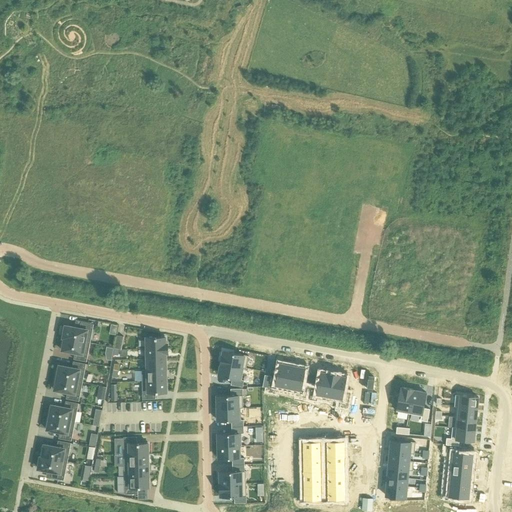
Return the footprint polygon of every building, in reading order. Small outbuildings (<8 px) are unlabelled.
[(65,325),(62,337),(88,342),(92,324),(81,322),(80,328),(65,325)] [(118,325),(111,324),(109,333),(116,334),(118,325)] [(114,347),(114,348),(119,349),(121,349),(123,336),(117,335),(114,347)] [(88,342),(62,337),(60,350),(73,352),(72,359),(85,361),(88,342)] [(145,338),(146,349),(154,348),(166,348),(165,337),(145,338)] [(106,359),(112,360),(114,348),(114,347),(106,346),(105,352),(106,359)] [(146,349),(146,359),(166,359),(166,348),(154,348),(146,349)] [(220,364),(243,368),(245,354),(223,351),(222,355),(221,355),(219,364),(220,364)] [(147,370),(166,370),(166,359),(146,359),(147,370)] [(55,377),(81,382),(84,363),(72,361),(71,367),(57,365),(55,377)] [(275,378),(275,384),(276,385),(276,389),(288,391),(292,363),(279,361),(275,378)] [(292,363),(288,391),(299,393),(300,389),(301,389),(302,383),(303,375),(305,366),(292,363)] [(243,368),(220,364),(218,376),(232,378),(231,384),(243,386),(244,380),(241,379),(243,368)] [(317,387),(316,393),(317,394),(317,398),(329,400),(329,397),(333,371),(325,370),(322,370),(320,369),(317,387)] [(142,370),(142,381),(167,380),(166,370),(147,370),(142,370)] [(333,371),(329,397),(340,400),(340,398),(342,398),(343,392),(347,374),(341,373),(333,371)] [(265,374),(262,386),(269,387),(270,377),(271,375),(265,374)] [(81,382),(55,377),(52,389),(66,392),(65,398),(77,401),(81,382)] [(269,387),(268,390),(275,391),(276,389),(276,385),(275,384),(275,378),(270,377),(269,387)] [(167,380),(142,381),(142,399),(155,399),(155,393),(167,392),(167,380)] [(299,393),(299,396),(305,397),(308,384),(302,383),(301,389),(300,389),(299,393)] [(396,409),(409,411),(414,388),(400,385),(396,409)] [(100,386),(97,398),(104,399),(107,387),(100,386)] [(312,386),(309,398),(316,400),(317,398),(317,394),(316,393),(317,387),(312,386)] [(215,394),(215,408),(239,407),(239,395),(242,395),(242,388),(230,388),(230,394),(215,394)] [(423,414),(424,407),(427,390),(414,388),(409,411),(423,414)] [(340,400),(340,405),(347,406),(349,393),(343,392),(342,398),(340,398),(340,400)] [(456,406),(477,408),(477,396),(460,394),(460,395),(456,394),(454,405),(456,406)] [(47,417),(73,422),(77,403),(64,401),(63,407),(50,404),(47,417)] [(456,416),(476,418),(477,408),(456,406),(456,416)] [(231,426),(243,426),(243,419),(240,420),(239,407),(215,408),(215,420),(231,420),(231,426)] [(424,407),(423,414),(421,419),(427,421),(430,408),(424,407)] [(99,426),(102,410),(96,409),(93,425),(99,426)] [(453,426),(475,428),(476,418),(456,416),(449,416),(448,425),(455,426),(453,426)] [(73,422),(47,417),(45,429),(58,431),(57,438),(70,440),(73,422)] [(389,418),(387,425),(397,426),(398,419),(389,418)] [(218,445),(240,445),(240,433),(243,433),(243,426),(231,426),(231,433),(218,433),(218,445)] [(452,438),(459,439),(473,440),(475,428),(453,426),(452,438)] [(98,434),(91,433),(89,445),(95,446),(98,434)] [(124,455),(148,454),(148,442),(136,442),(136,436),(123,436),(123,443),(124,455)] [(390,451),(410,453),(411,441),(391,439),(390,451)] [(40,456),(65,461),(69,443),(57,440),(56,446),(42,444),(40,456)] [(344,440),(327,441),(328,500),(345,499),(344,440)] [(320,441),(303,441),(304,500),(321,500),(320,441)] [(447,444),(446,452),(449,452),(453,452),(453,450),(459,451),(459,445),(458,445),(446,444),(447,444)] [(232,464),(244,464),(244,458),(240,458),(240,445),(218,445),(218,458),(232,458),(232,464)] [(87,446),(85,457),(93,459),(95,447),(87,446)] [(449,452),(448,462),(471,464),(472,452),(459,451),(453,450),(453,452),(449,452)] [(389,459),(409,461),(410,453),(390,451),(389,459)] [(115,466),(148,465),(148,454),(115,455),(114,455),(115,466)] [(65,461),(40,456),(37,468),(52,471),(51,478),(62,480),(65,461)] [(389,467),(408,469),(409,461),(389,459),(389,467)] [(448,462),(447,473),(470,475),(471,464),(448,462)] [(220,483),(246,483),(245,471),(244,464),(232,464),(233,471),(220,471),(220,483)] [(80,479),(89,481),(92,466),(83,465),(80,479)] [(129,476),(149,476),(149,465),(124,465),(124,476),(129,476)] [(388,476),(407,478),(408,469),(389,467),(388,476)] [(447,473),(446,484),(469,486),(470,475),(447,473)] [(149,488),(149,476),(129,476),(124,476),(124,487),(125,494),(138,494),(138,488),(149,488)] [(388,476),(387,481),(387,484),(406,486),(407,478),(388,476)] [(246,483),(220,483),(219,483),(219,492),(220,492),(221,496),(234,496),(234,503),(246,502),(246,483)] [(386,495),(388,496),(405,497),(406,486),(387,484),(386,495)] [(445,495),(449,495),(468,497),(469,486),(446,484),(445,495)]
